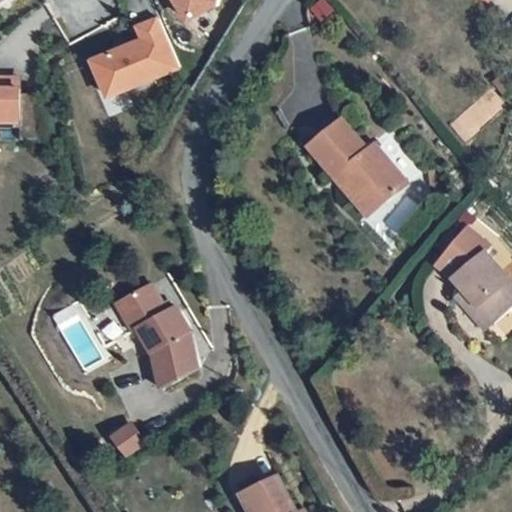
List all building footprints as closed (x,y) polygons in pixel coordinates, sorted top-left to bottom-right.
[(176,0),(190,24),(220,6),(221,0),(176,0)] [(147,33),(96,53),(110,89),(182,60),(162,12),(142,20),(147,33)] [(0,75),(0,119),(21,119),(21,138),(40,138),(40,91),(22,91),(22,86),(13,87),(13,75),(0,75)] [(13,75),(13,87),(22,86),(22,76),(13,75)] [(304,143),(331,174),(340,166),(362,190),(368,184),(382,200),(403,181),(370,141),(363,147),(336,117),(304,143)] [(331,174),(366,214),(382,200),(368,184),(362,190),(340,166),(331,174)] [(441,262),(458,276),(469,289),(496,323),(511,309),(511,279),(487,252),(493,247),(470,228),(441,262)] [(126,322),(131,319),(144,344),(181,323),(167,298),(159,303),(144,275),(111,293),(126,322)] [(460,297),(488,330),(496,323),(469,289),(460,297)] [(181,323),(144,344),(152,381),(189,361),(181,323)] [(129,458),(149,443),(133,421),(113,436),(129,458)] [(292,511),(291,510),(272,474),(254,485),(235,496),(244,511),(292,511)] [(250,478),(231,489),(235,496),(254,485),(250,478)]
